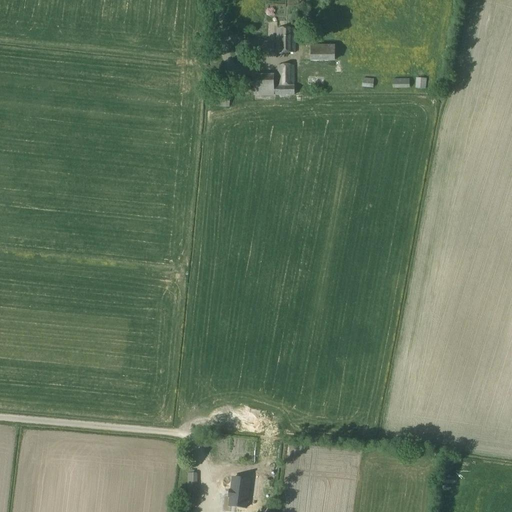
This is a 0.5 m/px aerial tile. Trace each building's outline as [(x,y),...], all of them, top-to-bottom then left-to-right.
[(295,30),(277,30),(277,52),(295,52),(295,30)] [(278,64),(278,84),(295,84),(295,64),(278,64)] [(254,75),(254,97),(274,97),(274,96),(295,97),(295,86),(274,86),(274,75),(254,75)] [(416,78),(415,89),(425,89),(426,79),(416,78)] [(216,79),(216,90),(229,90),(229,80),(229,79),(216,79)] [(251,80),(229,80),(229,90),(252,90),(251,80)] [(363,80),(363,88),(373,89),(374,80),(363,80)] [(409,80),(393,81),(393,89),(410,89),(409,80)] [(229,97),(218,97),(219,106),(229,106),(229,97)] [(242,508),(246,480),(229,478),(227,490),(226,490),(225,498),(226,498),(225,505),(242,508)] [(187,488),(186,500),(196,500),(196,488),(187,488)]
